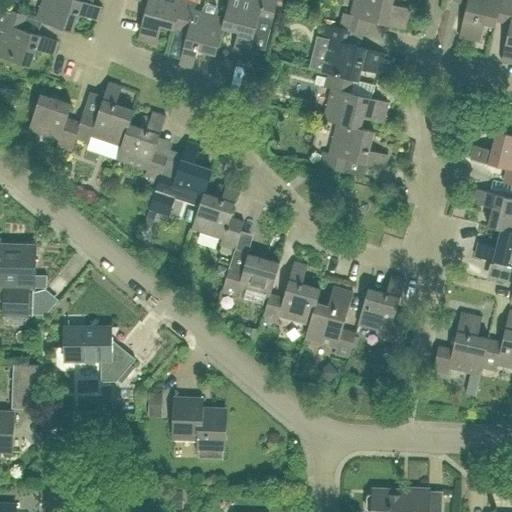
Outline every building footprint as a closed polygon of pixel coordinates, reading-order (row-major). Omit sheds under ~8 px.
[(99,7),(82,1),(78,0),(42,0),(36,20),(71,32),(77,15),(95,20),(99,7)] [(136,0),(147,3),(137,39),(156,44),(161,26),(174,29),(175,28),(181,1),(183,1),(182,0),(136,0)] [(233,50),(249,55),(259,18),(272,21),(277,0),(227,0),(223,18),(224,19),(222,28),(223,27),(238,31),(233,50)] [(406,17),(389,12),(391,0),(352,0),(349,15),(342,13),(339,27),(339,28),(350,31),(350,32),(363,36),(367,21),(403,31),(406,17)] [(472,40),(476,22),(495,26),(496,21),(495,21),(500,0),(452,0),(452,1),(466,4),(458,37),(472,40)] [(511,63),(511,0),(500,0),(495,21),(496,21),(509,24),(500,61),(511,63)] [(192,67),(197,49),(216,54),(223,27),(222,28),(224,19),(223,18),(194,11),(196,4),(183,1),(181,1),(175,28),(187,31),(179,64),(192,67)] [(0,57),(29,67),(35,49),(49,54),(53,40),(22,30),(27,16),(2,8),(1,10),(0,9),(0,30),(1,31),(0,33),(0,57)] [(351,79),(351,80),(356,81),(360,63),(379,68),(383,54),(347,45),(350,32),(350,31),(339,28),(339,27),(325,24),(322,39),(328,41),(321,72),(327,74),(328,73),(351,79)] [(386,102),(366,97),(348,92),(351,80),(351,79),(328,73),(327,74),(323,89),(330,91),(323,121),(336,124),(337,123),(358,129),(358,128),(361,118),(381,123),(386,102)] [(120,87),(106,83),(95,118),(81,113),(78,123),(79,124),(74,138),(75,139),(89,143),(91,137),(120,147),(121,147),(128,124),(129,124),(133,111),(114,104),(120,87)] [(79,124),(78,123),(66,119),(71,104),(40,94),(27,130),(58,141),(56,147),(70,151),(75,139),(74,138),(79,124)] [(142,116),(139,127),(129,124),(128,124),(121,147),(120,147),(116,160),(145,170),(143,176),(157,180),(158,180),(160,173),(161,173),(167,156),(153,151),(164,116),(151,112),(149,118),(142,116)] [(388,154),(368,149),(372,131),(358,128),(358,129),(337,123),(336,124),(329,153),(322,152),(318,167),(343,173),(347,159),(384,168),(388,154)] [(470,160),(489,164),(507,168),(504,182),(511,184),(511,134),(496,131),(492,150),(474,146),(470,160)] [(158,180),(157,180),(151,197),(147,209),(168,217),(175,197),(198,205),(199,205),(203,193),(204,193),(212,170),(200,166),(204,155),(197,152),(199,146),(186,142),(174,177),(161,173),(160,173),(158,180)] [(227,181),(225,187),(218,185),(215,197),(204,193),(203,193),(199,205),(198,205),(190,228),(221,239),(219,245),(234,250),(244,222),(230,217),(241,186),(227,181)] [(474,205),(492,209),(488,227),(501,230),(502,230),(511,232),(511,198),(477,191),(474,205)] [(474,256),(494,261),(507,264),(504,278),(511,279),(511,232),(502,230),(501,230),(497,247),(478,243),(474,256)] [(2,318),(26,318),(27,293),(33,293),(34,246),(0,245),(0,279),(3,280),(2,318)] [(234,250),(232,255),(221,292),(235,296),(237,290),(267,299),(268,299),(269,295),(270,295),(280,263),(247,253),(246,255),(234,251),(234,250)] [(306,266),(293,262),(282,299),(270,295),(269,295),(268,299),(267,299),(261,319),(276,323),(278,316),(307,324),(308,324),(314,303),(315,304),(319,290),(301,284),(306,266)] [(401,344),(409,316),(395,312),(404,280),(390,276),(385,294),(367,289),(357,325),(388,333),(387,340),(401,344)] [(308,324),(307,324),(303,338),(335,348),(334,354),(349,358),(356,334),(341,330),(352,291),(332,286),(326,307),(315,304),(314,303),(308,324)] [(488,339),(482,369),(496,373),(498,366),(511,369),(511,311),(509,311),(502,343),(488,339)] [(482,369),(488,339),(488,338),(470,334),(475,316),(461,313),(452,350),(438,346),(432,371),(447,375),(449,369),(480,376),(480,375),(481,376),(482,369)] [(117,382),(131,364),(111,348),(110,327),(67,328),(68,362),(102,362),(102,382),(117,382)] [(13,364),(11,408),(38,409),(39,365),(13,364)] [(222,451),(224,410),(200,409),(201,399),(175,398),(173,440),(198,441),(197,451),(222,451)] [(0,412),(0,451),(10,451),(11,413),(0,412)] [(371,511),(426,511),(427,490),(411,489),(411,490),(373,489),(373,494),(369,494),(366,497),(366,508),(368,511),(372,511),(371,511)] [(0,503),(0,511),(14,511),(15,504),(0,503)]
